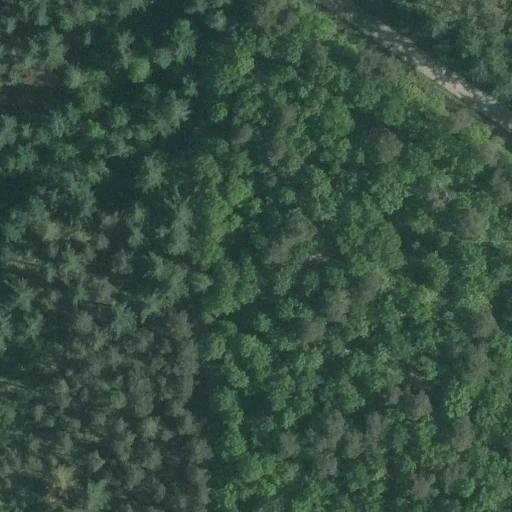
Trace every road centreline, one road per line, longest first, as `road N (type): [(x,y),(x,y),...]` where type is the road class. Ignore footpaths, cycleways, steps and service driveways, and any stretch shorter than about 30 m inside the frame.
road 1 (track): [(0,165),(247,0)]
road 2 (unclassified): [(345,0),(511,118)]
